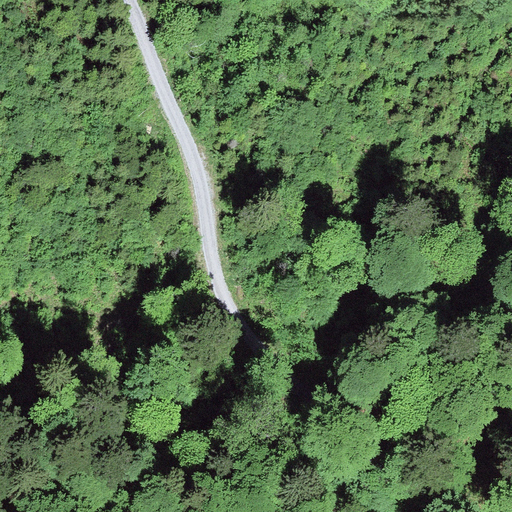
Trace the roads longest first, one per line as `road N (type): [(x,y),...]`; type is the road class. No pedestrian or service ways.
road 1 (track): [(302,511),(234,336),(164,78),(110,0)]
road 2 (track): [(239,348),(448,511)]
